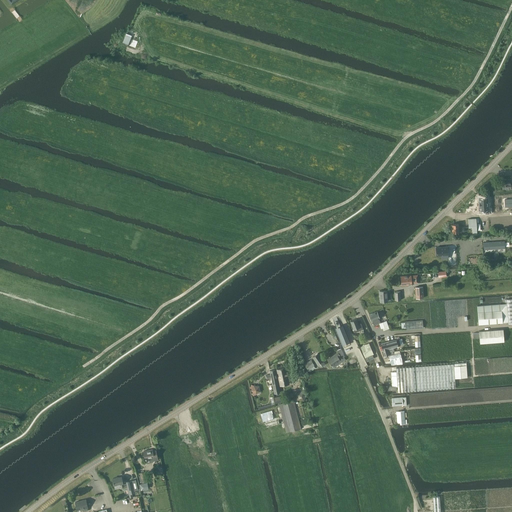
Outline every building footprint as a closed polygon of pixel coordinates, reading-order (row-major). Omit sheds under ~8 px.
[(487,197),(479,198),(479,211),(487,210),(487,197)] [(468,219),(469,227),(472,227),(473,235),(477,235),(477,232),(476,218),(468,219)] [(458,228),(458,224),(452,225),(452,233),(459,232),(464,231),(464,227),(458,228)] [(484,243),(484,250),(503,248),(503,241),(504,241),(484,243)] [(448,255),(448,246),(436,247),(436,256),(448,255)] [(418,283),(417,275),(411,275),(401,276),(401,285),(412,284),(412,283),(418,283)] [(483,305),(477,306),(477,312),(478,324),(502,322),(508,322),(507,304),(483,305)] [(381,323),(379,318),(380,318),(377,311),(369,314),(372,321),(374,325),(381,323)] [(358,324),(356,319),(350,322),(353,329),(355,333),(363,329),(362,326),(361,323),(358,324)] [(405,329),(423,328),(422,320),(405,321),(405,329)] [(383,328),(384,331),(389,329),(387,321),(384,322),(379,324),(381,329),(383,328)] [(349,342),(342,325),(343,326),(336,328),(344,347),(347,346),(346,345),(350,344),(349,342)] [(504,342),(503,329),(479,331),(479,333),(473,333),(473,338),(479,338),(480,343),(504,342)] [(386,342),(388,349),(401,346),(399,339),(386,342)] [(388,352),(387,350),(388,349),(386,342),(381,343),(383,350),(384,352),(382,353),(383,356),(388,354),(389,356),(390,362),(391,364),(402,363),(402,359),(400,352),(394,354),(393,352),(388,352)] [(374,354),(369,343),(360,346),(365,358),(374,354)] [(333,368),(336,366),(346,360),(345,358),(346,357),(342,348),(337,350),(338,352),(327,359),(333,368)] [(321,362),(317,354),(311,358),(316,365),(320,363),(322,366),(325,364),(323,361),(321,362)] [(307,369),(309,371),(315,368),(313,365),(310,360),(304,364),(307,369)] [(392,386),(385,387),(386,391),(397,390),(396,386),(397,386),(398,392),(455,388),(455,381),(455,378),(467,377),(466,363),(447,364),(396,368),(396,371),(391,372),(392,386)] [(279,386),(289,384),(286,367),(276,369),(279,386)] [(280,392),(278,387),(275,369),(270,371),(270,374),(266,375),(267,379),(271,378),(274,394),(280,392)] [(250,387),(250,388),(252,389),(251,390),(253,392),(252,394),(254,396),(255,394),(256,394),(260,391),(259,386),(254,385),(253,385),(251,384),(250,387)] [(392,406),(403,405),(402,397),(392,398),(392,406)] [(279,404),(286,433),(301,429),(295,406),(294,400),(279,404)] [(270,411),(261,414),(262,420),(263,422),(273,419),(271,411),(270,411)] [(405,424),(405,422),(404,411),(396,412),(397,424),(405,424)] [(152,449),(143,451),(145,459),(149,458),(154,457),(154,456),(157,456),(156,450),(153,451),(152,450),(152,449)] [(122,476),(112,478),(114,485),(120,484),(121,487),(127,486),(128,490),(129,494),(135,493),(134,490),(138,489),(136,479),(132,480),(126,482),(127,483),(123,484),(122,476)] [(147,482),(139,484),(141,490),(148,489),(147,482)] [(177,511),(271,511),(265,483),(203,498),(202,496),(194,498),(193,496),(187,497),(188,502),(176,505),(177,511)] [(89,510),(86,498),(74,501),(76,510),(83,508),(83,511),(89,510)]
